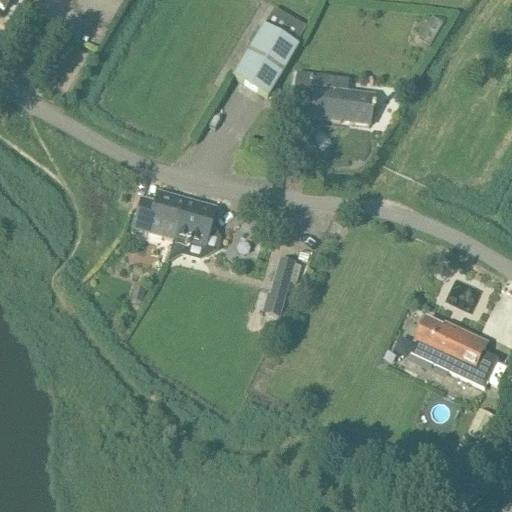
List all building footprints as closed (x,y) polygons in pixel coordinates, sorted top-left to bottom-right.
[(0,0),(0,12),(3,14),(9,0),(0,0)] [(262,28),(231,80),(266,101),(297,49),(303,38),(269,18),(262,28)] [(346,95),(347,83),(296,76),(292,104),(312,107),(310,121),(369,129),(373,99),(346,95)] [(133,232),(172,243),(175,232),(176,233),(185,203),(157,195),(154,206),(141,202),(133,232)] [(172,257),(190,247),(203,251),(207,237),(215,233),(211,224),(215,211),(185,203),(176,233),(175,232),(172,243),(168,256),(172,257)] [(278,263),(264,316),(278,320),(289,284),(295,286),(300,269),(293,268),(278,263)] [(135,287),(130,302),(140,305),(145,290),(135,287)] [(415,344),(417,345),(411,358),(484,393),(499,362),(483,355),(486,349),(475,344),(476,340),(458,332),(455,337),(443,331),(444,330),(426,322),(415,344)] [(479,412),(468,435),(483,443),(495,420),(479,412)] [(474,441),(471,446),(481,451),(483,445),(474,441)] [(462,442),(455,455),(474,464),(481,451),(471,446),(462,442)]
